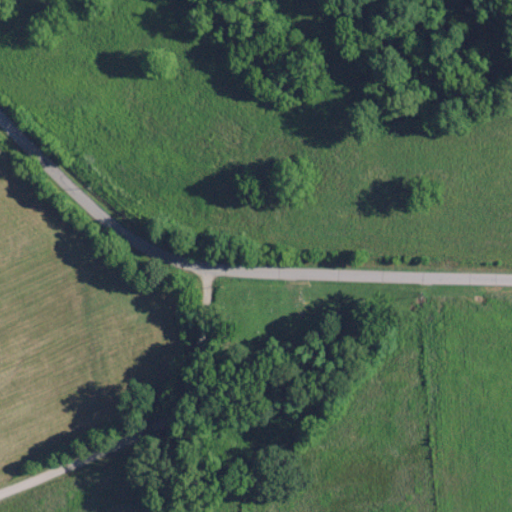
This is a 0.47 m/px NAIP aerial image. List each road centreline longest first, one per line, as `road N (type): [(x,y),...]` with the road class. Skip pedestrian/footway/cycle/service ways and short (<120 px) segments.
road 1 (tertiary): [(511,278),(252,270),(163,253),(106,218),(0,116)]
road 2 (residential): [(0,493),(140,434),(179,407),(197,370),(211,265)]
